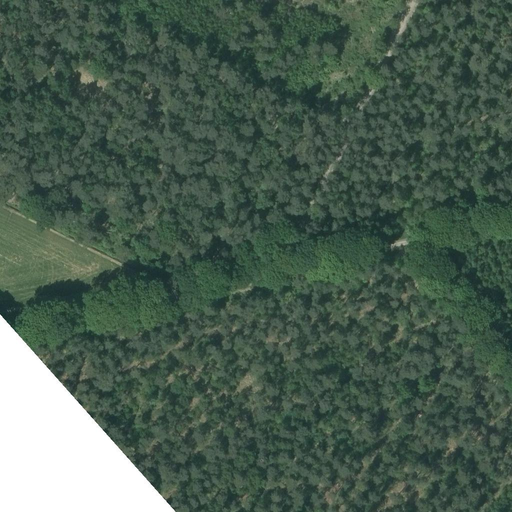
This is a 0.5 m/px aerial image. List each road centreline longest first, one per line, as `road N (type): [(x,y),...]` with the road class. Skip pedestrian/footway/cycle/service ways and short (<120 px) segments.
road 1 (track): [(0,336),(409,243)]
road 2 (track): [(279,271),(413,0)]
